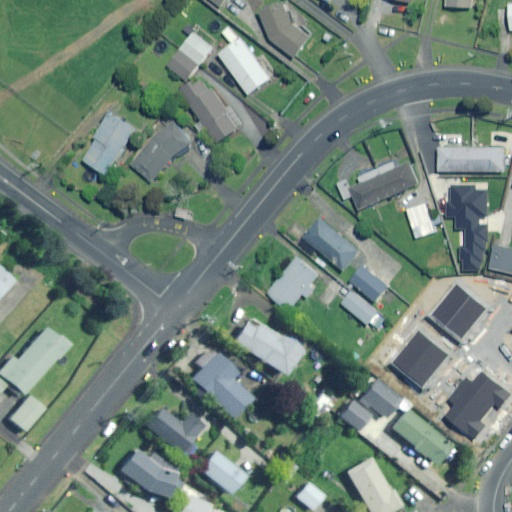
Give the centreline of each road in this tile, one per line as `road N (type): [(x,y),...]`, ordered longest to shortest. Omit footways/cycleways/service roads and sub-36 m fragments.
road 1 (tertiary): [(180,301),(303,153),(342,118),(434,83),(511,89)]
road 2 (residential): [(8,511),(180,301)]
road 3 (tertiary): [(0,176),(180,301)]
